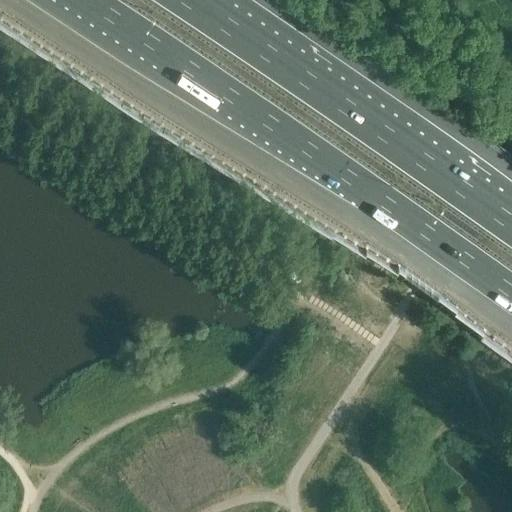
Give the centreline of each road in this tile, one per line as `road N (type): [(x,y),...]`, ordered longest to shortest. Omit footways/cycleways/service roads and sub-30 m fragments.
road 1 (motorway): [(78,0),(511,298)]
road 2 (motorway): [(511,224),(188,0)]
